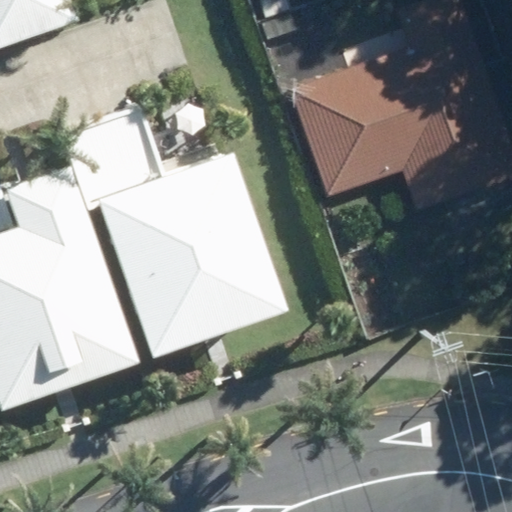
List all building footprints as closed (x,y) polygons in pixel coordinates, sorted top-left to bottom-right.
[(55,0),(0,0),(0,43),(63,22),(55,0)] [(283,0),(256,0),(252,2),(260,24),(289,13),(283,0)] [(511,156),(456,0),(418,0),(391,10),(405,47),(286,90),(325,198),(398,171),(413,212),(511,177),(511,156)] [(289,13),(260,24),(264,39),(293,28),(289,13)] [(132,106),(51,134),(79,212),(86,210),(138,361),(273,313),(218,155),(212,158),(202,125),(146,145),(132,106)] [(0,409),(127,364),(75,213),(59,168),(0,188),(0,409)]
